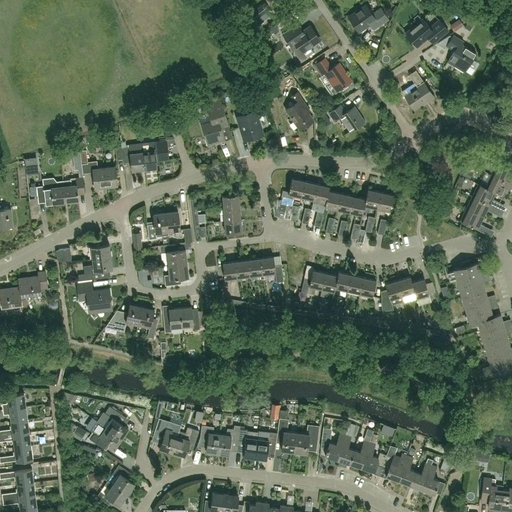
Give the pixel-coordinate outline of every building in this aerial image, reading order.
[(269,8),(265,3),(247,15),(255,26),(265,20),(261,14),(269,8)] [(366,5),(349,17),(359,31),(371,24),(374,29),(389,19),(381,8),(372,14),(366,5)] [(423,18),(406,32),(417,46),(428,37),(433,43),(448,30),(439,20),(430,27),(423,18)] [(463,25),(459,19),(450,25),(454,31),(463,25)] [(468,22),(465,28),(469,31),(473,25),(468,22)] [(309,26),(303,30),(297,23),(282,34),(293,49),(298,45),(307,56),(314,51),(310,46),(319,40),(309,26)] [(449,35),(437,43),(445,48),(447,45),(452,37),(449,35)] [(452,37),(447,45),(455,50),(448,61),(465,72),(477,53),(463,44),(464,41),(454,35),(453,35),(452,37)] [(277,60),(290,51),(285,43),(272,52),(277,60)] [(314,65),(322,75),(324,73),(337,91),(352,80),(339,62),(332,67),(325,57),(314,65)] [(424,82),(415,70),(409,75),(417,87),(405,95),(414,108),(426,99),(427,101),(434,96),(424,82)] [(291,97),(295,102),(286,109),(299,129),(313,119),(306,109),(307,108),(297,92),(291,97)] [(205,104),(211,121),(201,124),(208,145),(225,140),(221,127),(229,125),(220,99),(205,104)] [(365,121),(354,106),(345,111),(341,105),(329,112),(334,120),(341,116),(351,130),(365,121)] [(263,134),(256,110),(237,116),(244,139),(263,134)] [(167,125),(166,114),(155,116),(156,126),(167,125)] [(155,142),(142,143),(145,169),(158,168),(157,160),(169,158),(168,145),(167,140),(155,142)] [(229,141),(222,143),(225,151),(232,148),(229,141)] [(128,147),(122,148),(123,159),(124,162),(131,161),(132,171),(145,169),(142,143),(128,145),(128,147)] [(121,146),(115,147),(116,160),(123,159),(122,148),(121,146)] [(106,186),(104,167),(98,167),(97,160),(88,161),(86,150),(80,150),(83,173),(94,172),(95,187),(106,186)] [(491,175),(511,184),(511,177),(511,176),(511,169),(497,162),(491,175)] [(116,165),(104,167),(106,186),(118,185),(116,165)] [(496,192),(495,192),(503,196),(506,189),(510,190),(511,186),(511,184),(491,175),(485,187),(496,192)] [(53,203),(66,201),(63,180),(56,181),(53,177),(43,178),(45,199),(53,198),(53,203)] [(63,180),(66,201),(79,200),(78,194),(85,193),(83,177),(76,177),(70,178),(70,179),(63,180)] [(292,178),(288,194),(288,197),(292,198),(293,195),(301,197),(305,181),(292,178)] [(317,184),(305,181),(301,197),(314,200),(317,184)] [(485,187),(478,183),(472,196),(493,206),(496,201),(492,199),(495,192),(496,192),(485,187)] [(314,200),(325,202),(326,202),(329,191),(330,187),(317,184),(314,200)] [(325,206),(337,209),(341,193),(329,191),(330,187),(329,191),(326,202),(325,202),(325,206)] [(366,199),(364,205),(365,205),(377,207),(380,192),(368,189),(366,199)] [(380,192),(377,207),(389,210),(393,195),(380,192)] [(353,196),(341,193),(337,209),(350,212),(353,196)] [(239,194),(223,195),(224,208),(240,206),(239,194)] [(366,199),(353,196),(350,212),(362,214),(365,205),(364,205),(366,199)] [(466,208),(483,217),(487,210),(491,212),(493,206),(472,196),(466,208)] [(274,216),(279,217),(280,217),(282,209),(277,208),(278,199),(271,200),(274,216)] [(299,206),(292,205),(289,219),(295,221),(299,206)] [(241,219),(240,206),(224,208),(225,220),(241,219)] [(0,227),(13,226),(11,208),(0,208),(0,227)] [(301,222),(308,224),(311,209),(305,208),(301,222)] [(483,217),(466,208),(460,221),(481,232),(484,226),(480,223),(483,217)] [(314,225),(320,227),(324,212),(317,210),(314,225)] [(166,212),(164,212),(167,231),(180,229),(178,211),(166,212)] [(167,235),(167,231),(164,212),(153,214),(154,223),(148,224),(149,238),(156,237),(156,236),(167,235)] [(365,231),(371,232),(375,217),(368,216),(365,229),(365,230),(365,231)] [(332,233),(335,219),(329,217),(325,232),(332,233)] [(241,219),(225,220),(226,233),(242,232),(241,219)] [(377,233),(384,235),(387,220),(381,219),(377,233)] [(338,235),(344,236),(347,221),(341,220),(338,235)] [(354,223),(350,237),(357,239),(360,224),(354,223)] [(183,229),(185,243),(192,242),(191,228),(183,229)] [(365,231),(365,230),(365,229),(360,228),(357,241),(363,242),(365,231)] [(140,231),(132,232),(134,247),(142,247),(140,231)] [(91,246),(93,258),(111,256),(110,243),(91,246)] [(185,249),(177,250),(176,244),(160,246),(161,252),(167,251),(169,265),(187,263),(185,249)] [(60,263),(66,262),(72,261),(70,247),(59,249),(56,250),(57,260),(60,261),(60,263)] [(113,268),(111,256),(93,258),(93,264),(86,265),(87,273),(78,274),(79,280),(99,278),(98,270),(113,268)] [(261,258),(263,273),(275,272),(277,282),(284,281),(282,263),(275,264),(274,256),(261,258)] [(249,259),(251,275),(263,273),(261,258),(249,259)] [(236,261),(238,277),(251,275),(249,259),(236,261)] [(459,285),(489,276),(488,272),(480,274),(477,262),(472,264),(471,259),(461,262),(463,267),(454,269),(454,270),(450,272),(448,275),(450,281),(457,279),(459,285)] [(236,261),(223,263),(225,278),(238,277),(236,261)] [(189,276),(187,263),(169,265),(170,274),(164,275),(165,285),(181,283),(181,277),(189,276)] [(18,278),(19,286),(21,298),(41,295),(41,289),(47,288),(45,270),(38,271),(38,275),(18,278)] [(322,288),(325,273),(313,270),(311,278),(305,277),(302,291),(308,292),(309,285),(322,288)] [(335,287),(348,290),(351,274),(338,272),(338,276),(335,287)] [(338,276),(325,273),(322,288),(334,291),(335,287),(338,276)] [(351,274),(348,290),(360,293),(363,277),(351,274)] [(410,276),(398,280),(403,295),(415,292),(412,282),(410,276)] [(462,297),(485,290),(483,283),(490,280),(489,276),(459,285),(462,297)] [(363,277),(360,293),(373,296),(376,280),(363,277)] [(412,282),(415,292),(416,297),(429,294),(424,279),(412,282)] [(388,294),(381,296),(382,312),(393,310),(392,304),(404,301),(403,295),(398,280),(386,284),(387,288),(388,294)] [(109,288),(93,289),(92,281),(78,283),(80,300),(88,299),(89,311),(112,308),(109,288)] [(22,305),(21,298),(19,286),(0,288),(0,302),(1,302),(1,308),(22,305)] [(465,308),(496,299),(495,295),(487,297),(485,290),(462,297),(465,308)] [(477,320),(493,316),(490,305),(497,303),(496,299),(465,308),(470,323),(477,320)] [(130,303),(127,317),(115,315),(106,327),(124,331),(126,321),(138,324),(142,306),(130,303)] [(154,308),(142,306),(138,324),(150,326),(147,336),(154,338),(157,324),(151,323),(154,308)] [(192,306),(181,307),(183,326),(193,325),(193,329),(200,328),(198,308),(192,308),(192,306)] [(172,327),(183,326),(181,307),(169,308),(169,311),(163,311),(165,332),(172,331),(172,327)] [(380,326),(382,319),(382,316),(368,314),(366,324),(380,326)] [(482,336),(511,327),(511,323),(504,326),(501,314),(493,316),(477,320),(482,336)] [(388,320),(382,319),(380,326),(397,329),(398,322),(388,320)] [(485,347),(508,341),(506,333),(511,331),(511,327),(482,336),(485,347)] [(485,347),(489,359),(511,352),(511,347),(511,348),(508,341),(485,347)] [(511,352),(489,359),(493,374),(511,368),(511,352)] [(3,408),(26,405),(24,392),(8,395),(9,403),(2,403),(3,408)] [(26,405),(3,408),(3,414),(10,413),(11,421),(28,419),(26,405)] [(109,406),(99,422),(122,438),(128,428),(117,421),(122,414),(109,406)] [(154,433),(163,436),(159,450),(166,452),(167,449),(172,451),(179,430),(181,424),(159,417),(154,433)] [(289,419),(282,418),(279,417),(277,433),(277,435),(283,436),(281,450),(283,451),(291,452),(294,452),(296,432),(287,431),(289,419)] [(0,429),(0,435),(29,431),(28,419),(11,421),(12,428),(0,429)] [(122,438),(99,422),(88,438),(100,446),(105,439),(116,447),(122,438)] [(394,427),(384,423),(381,431),(392,435),(394,427)] [(77,424),(71,434),(80,439),(86,430),(77,424)] [(306,434),(296,432),(294,452),(296,452),(296,453),(304,454),(304,453),(307,454),(309,441),(317,442),(319,426),(307,424),(306,434)] [(206,451),(217,453),(220,433),(213,432),(213,426),(201,425),(200,436),(208,437),(206,451)] [(185,432),(179,430),(172,451),(173,451),(173,454),(179,456),(181,454),(184,455),(188,444),(194,445),(199,430),(187,426),(185,432)] [(227,434),(220,433),(217,453),(228,454),(230,440),(238,441),(239,430),(227,428),(227,434)] [(239,428),(239,430),(238,441),(245,442),(244,456),(255,458),(257,438),(258,431),(247,430),(247,429),(239,428)] [(14,447),(31,444),(29,431),(0,435),(0,440),(13,439),(14,447)] [(372,433),(367,431),(364,440),(370,442),(372,433)] [(275,446),(277,435),(277,433),(269,432),(268,440),(257,438),(255,458),(266,459),(268,445),(275,446)] [(337,460),(345,435),(339,433),(336,444),(329,442),(330,439),(328,438),(328,433),(322,432),(320,447),(328,448),(325,455),(337,460)] [(345,435),(337,460),(350,464),(354,450),(348,448),(352,436),(345,435)] [(354,450),(350,464),(361,467),(370,443),(363,441),(360,452),(354,450)] [(375,444),(370,443),(361,467),(374,472),(376,465),(382,467),(383,466),(386,455),(380,453),(378,458),(372,456),(375,444)] [(33,458),(31,444),(14,447),(15,454),(0,456),(0,460),(0,462),(33,458)] [(386,455),(383,466),(382,467),(389,469),(386,476),(398,480),(407,456),(402,454),(401,455),(394,453),(393,457),(386,455)] [(410,485),(415,472),(409,469),(413,458),(407,456),(398,480),(410,485)] [(451,460),(451,459),(444,456),(440,468),(447,471),(448,469),(450,470),(451,467),(449,466),(450,464),(455,466),(456,461),(451,460)] [(421,474),(415,472),(410,485),(422,490),(431,465),(425,463),(421,474)] [(117,478),(113,484),(128,494),(135,484),(127,478),(130,473),(118,465),(112,475),(117,478)] [(431,465),(422,490),(434,494),(439,481),(433,478),(437,467),(431,465)] [(16,476),(17,484),(34,481),(32,468),(0,472),(0,474),(0,478),(16,476)] [(488,506),(500,508),(502,489),(503,485),(495,484),(495,479),(483,477),(481,501),(488,502),(488,506)] [(35,494),(34,481),(17,484),(18,491),(2,493),(3,499),(35,494)] [(128,494),(113,484),(107,481),(104,485),(110,489),(105,495),(100,491),(97,497),(109,504),(112,499),(120,505),(128,494)] [(509,490),(502,489),(500,508),(511,509),(511,487),(509,487),(509,490)] [(214,511),(214,510),(223,511),(226,493),(213,492),(211,504),(205,503),(204,511),(214,511)] [(238,495),(226,493),(223,511),(231,511),(242,511),(243,508),(237,507),(238,495)] [(35,494),(3,499),(3,504),(19,502),(20,510),(37,508),(35,494)] [(261,511),(262,502),(256,501),(255,504),(249,503),(248,511),(261,511)] [(273,511),(274,507),(268,506),(269,503),(262,502),(261,511),(273,511)]
